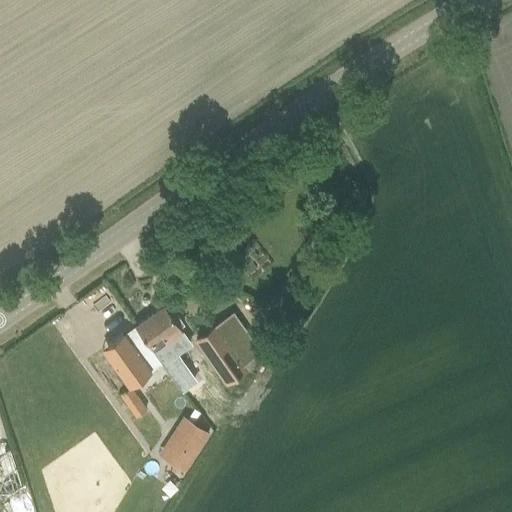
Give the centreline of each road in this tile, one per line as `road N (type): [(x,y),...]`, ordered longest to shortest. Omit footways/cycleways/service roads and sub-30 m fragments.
road 1 (tertiary): [(0,318),(299,110),(474,0)]
road 2 (track): [(39,511),(0,386)]
